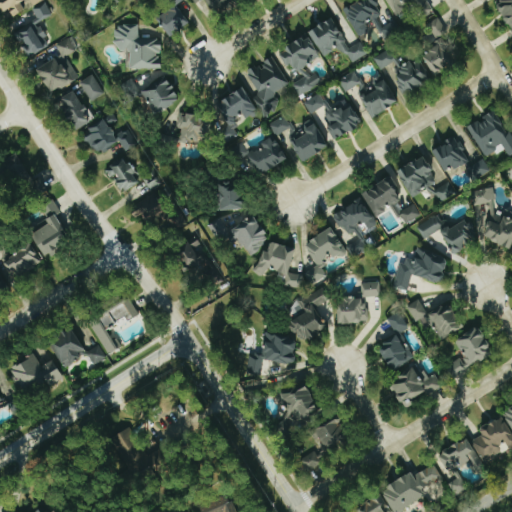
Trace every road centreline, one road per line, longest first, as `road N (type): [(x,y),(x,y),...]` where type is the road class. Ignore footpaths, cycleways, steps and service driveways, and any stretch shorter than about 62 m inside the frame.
road 1 (residential): [(187,338),(66,179),(0,74)]
road 2 (residential): [(511,366),(293,506)]
road 3 (residential): [(499,73),(294,201)]
road 4 (tertiary): [(0,457),(187,338)]
road 5 (tertiary): [(187,338),(296,511)]
road 6 (residential): [(122,253),(0,330)]
